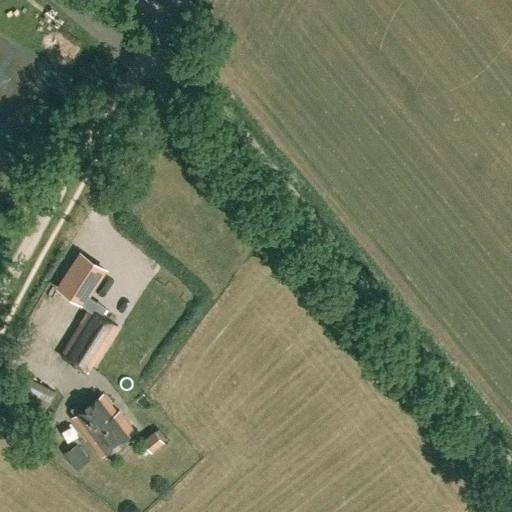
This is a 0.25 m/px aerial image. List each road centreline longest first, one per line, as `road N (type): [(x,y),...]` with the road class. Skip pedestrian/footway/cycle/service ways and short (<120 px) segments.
road 1 (unclassified): [(511,473),(159,31)]
road 2 (track): [(0,304),(133,74)]
